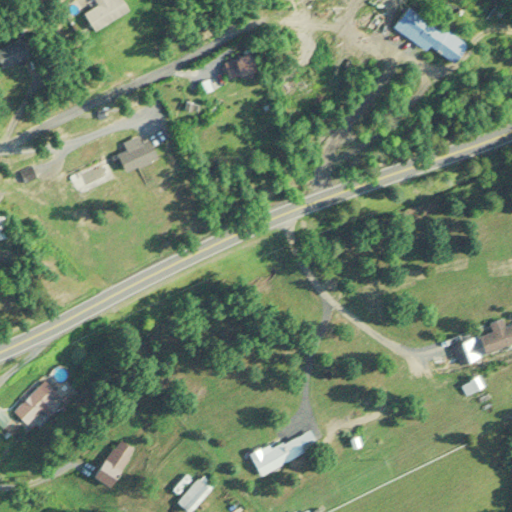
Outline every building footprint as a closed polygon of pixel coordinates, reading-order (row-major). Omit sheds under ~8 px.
[(123,10),(117,0),(90,0),(93,5),(78,14),(88,31),(123,10)] [(388,25),(448,62),(459,42),(400,6),(388,25)] [(372,32),(379,17),(364,10),(357,24),(372,32)] [(0,65),(27,58),(22,40),(0,46),(0,65)] [(220,83),(219,79),(252,71),(248,55),(197,67),(203,87),(220,83)] [(152,160),(146,141),(112,152),(118,170),(152,160)] [(488,330),(474,335),(480,352),(511,341),(511,320),(501,325),(499,316),(485,321),(488,330)] [(39,409),(46,415),(56,404),(36,385),(11,411),(25,425),(39,409)] [(247,455),(256,475),(316,446),(307,427),(247,455)] [(108,488),(132,449),(114,437),(90,477),(108,488)] [(172,501),(182,511),(184,511),(208,489),(196,478),(172,501)]
